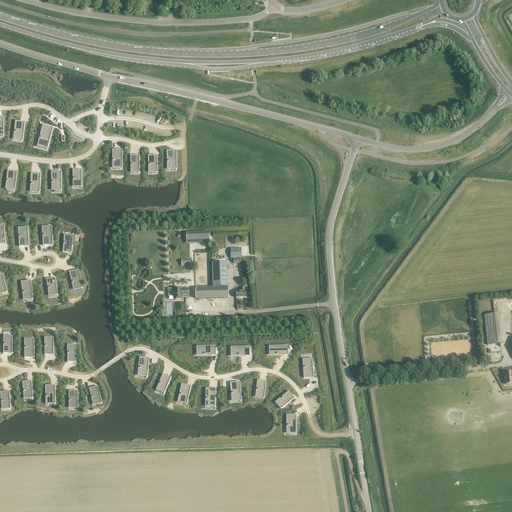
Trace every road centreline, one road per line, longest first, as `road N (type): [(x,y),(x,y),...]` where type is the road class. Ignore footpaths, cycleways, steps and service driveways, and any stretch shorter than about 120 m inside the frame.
road 1 (primary): [(441,2),(345,39),(235,54),(116,46),(0,16)]
road 2 (primary): [(0,24),(110,53),(215,62),(318,54),(412,28)]
road 3 (unclassified): [(368,511),(329,250),(356,138)]
road 4 (tertiary): [(356,138),(0,44)]
road 5 (unclassified): [(274,5),(249,19),(167,23),(24,0)]
road 6 (tertiary): [(356,138),(430,148),(481,123),(509,93)]
